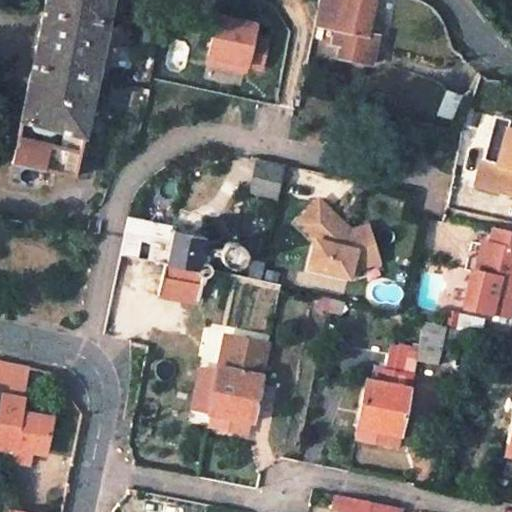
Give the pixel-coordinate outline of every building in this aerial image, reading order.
[(109,0),(44,0),(10,162),(73,175),(109,0)] [(320,0),(316,23),(344,29),(338,55),(368,62),(374,35),(364,33),(370,0),(320,0)] [(255,23),(217,15),(207,56),(246,65),(261,68),(267,39),(253,36),(255,23)] [(245,70),(246,65),(207,56),(206,62),(245,70)] [(460,95),(445,90),(437,114),(453,119),(460,95)] [(496,164),(508,121),(494,118),(482,161),(496,164)] [(482,161),(475,187),(511,196),(511,122),(508,121),(496,164),(482,161)] [(273,198),(282,164),(253,157),(244,191),(273,198)] [(353,214),(316,191),(299,219),(321,232),(324,260),(366,254),(365,244),(387,241),(382,210),(353,214)] [(163,261),(172,227),(172,225),(125,217),(116,256),(163,261)] [(208,234),(172,227),(163,261),(191,268),(191,266),(191,263),(193,260),(195,258),(196,257),(198,250),(212,249),(213,253),(215,256),(218,259),(221,261),(228,263),(240,262),(244,246),(242,244),(237,241),(231,240),(225,241),(223,243),(218,240),(207,239),(208,234)] [(506,316),(511,291),(511,234),(492,230),(488,244),(484,243),(476,272),(471,271),(463,306),(506,316)] [(191,268),(163,261),(156,296),(195,304),(201,275),(205,272),(208,268),(208,266),(206,261),(205,260),(201,257),(196,257),(195,258),(193,260),(191,263),(191,266),(191,268)] [(434,360),(441,324),(422,320),(414,356),(434,360)] [(211,405),(206,426),(233,432),(246,434),(247,420),(252,421),(269,343),(225,334),(219,365),(211,405)] [(397,448),(411,372),(414,356),(396,352),(396,341),(388,340),(383,367),(373,365),(370,378),(365,377),(353,438),(397,448)] [(0,442),(42,451),(49,417),(18,410),(27,366),(0,360),(0,442)] [(219,365),(202,362),(194,402),(211,405),(219,365)] [(511,411),(503,454),(511,455),(511,411)] [(398,511),(400,506),(367,499),(333,493),(330,506),(354,511),(353,511),(398,511)]
